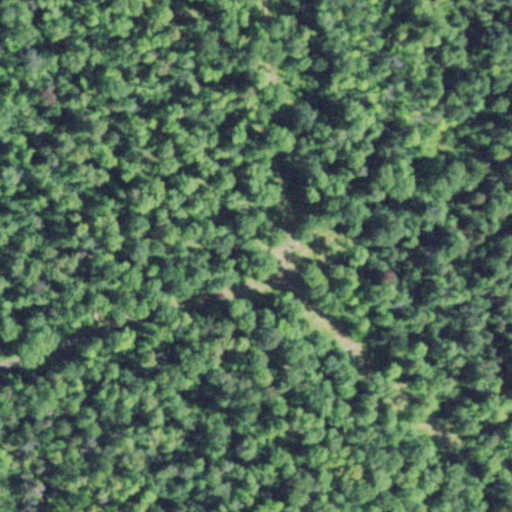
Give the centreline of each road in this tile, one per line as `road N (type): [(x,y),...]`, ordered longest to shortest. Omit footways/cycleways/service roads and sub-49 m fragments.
road 1 (track): [(0,342),(192,276),(249,282),(302,303),(406,417)]
road 2 (track): [(272,288),(268,0)]
